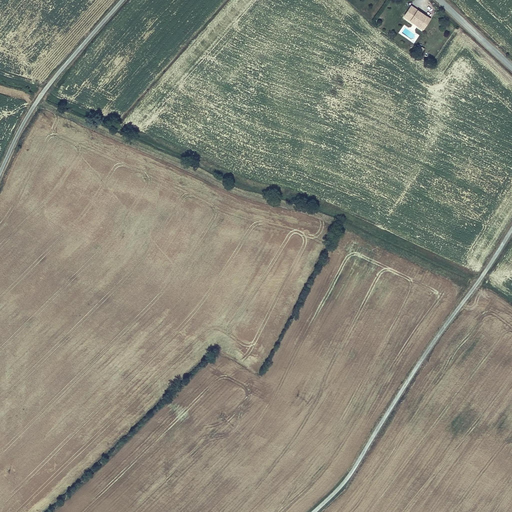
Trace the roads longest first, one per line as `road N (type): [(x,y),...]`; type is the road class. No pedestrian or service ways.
road 1 (unclassified): [(511,229),(350,474),(312,511)]
road 2 (unclassified): [(0,172),(38,98),(123,0)]
